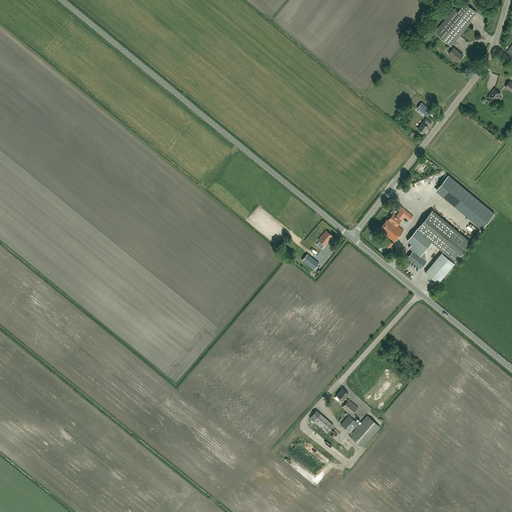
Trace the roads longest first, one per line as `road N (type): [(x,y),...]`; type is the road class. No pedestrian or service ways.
road 1 (tertiary): [(352,236),(61,0)]
road 2 (unclassified): [(352,236),(486,63),(507,0)]
road 3 (tertiary): [(511,367),(352,236)]
